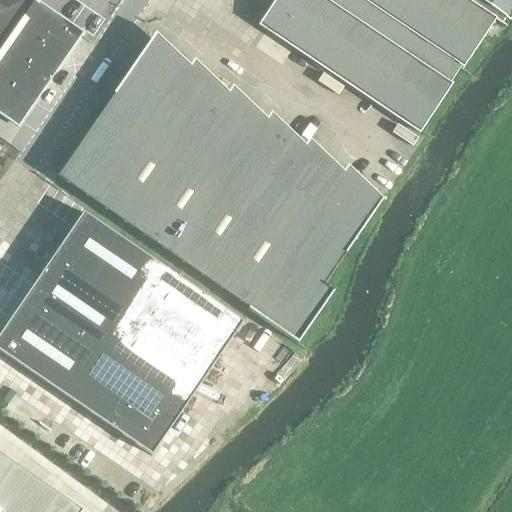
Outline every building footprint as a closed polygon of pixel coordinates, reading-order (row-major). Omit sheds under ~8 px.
[(0,0),(0,112),(18,125),(81,34),(84,31),(36,0),(0,0)] [(462,68),(494,20),(505,27),(511,15),(511,0),(275,0),(258,26),(419,133),(451,84),(449,83),(460,66),(462,68)] [(188,68),(149,41),(59,173),(56,178),(94,204),(188,68)] [(133,231),(227,94),(188,68),(94,204),(133,231)] [(171,257),(265,121),(227,94),(133,231),(171,257)] [(265,121),(171,257),(210,284),(304,147),(265,121)] [(210,284),(248,310),(249,310),(343,174),(304,147),(210,284)] [(343,174),(249,310),(297,344),(333,291),(324,285),(381,200),(343,174)] [(82,213),(52,257),(132,312),(163,268),(82,213)] [(52,257),(21,302),(101,357),(132,312),(52,257)] [(243,323),(163,268),(132,312),(212,368),(243,323)] [(0,332),(0,353),(71,402),(101,357),(21,302),(0,332)] [(132,312),(101,357),(182,412),(212,368),(132,312)] [(101,357),(71,402),(151,457),(182,412),(101,357)] [(0,511),(83,511),(0,454),(0,511)]
